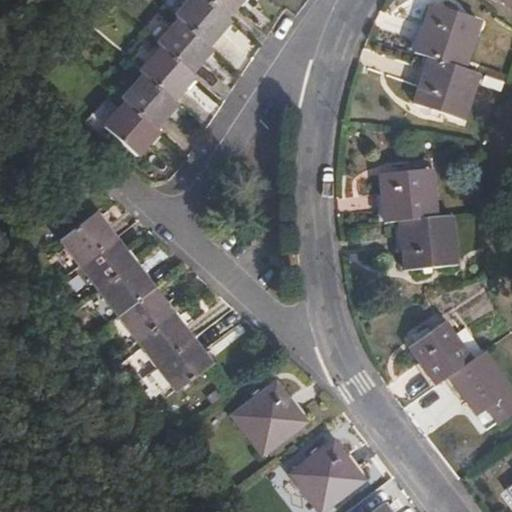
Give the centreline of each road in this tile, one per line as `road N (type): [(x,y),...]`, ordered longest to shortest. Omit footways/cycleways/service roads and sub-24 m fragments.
road 1 (residential): [(333,52),(311,59),(268,96),(183,238),(316,347),(336,345)]
road 2 (residential): [(336,345),(316,228),(316,139),(333,52)]
road 3 (residential): [(454,511),(336,345)]
